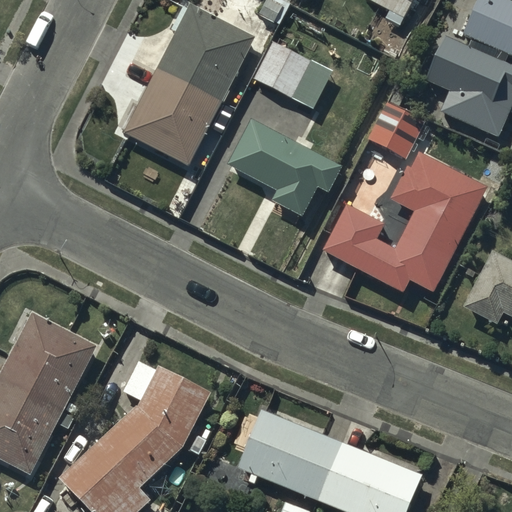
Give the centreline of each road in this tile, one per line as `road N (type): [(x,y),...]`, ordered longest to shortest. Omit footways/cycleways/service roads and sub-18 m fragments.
road 1 (residential): [(511,426),(271,328),(0,189)]
road 2 (residential): [(0,173),(87,0)]
